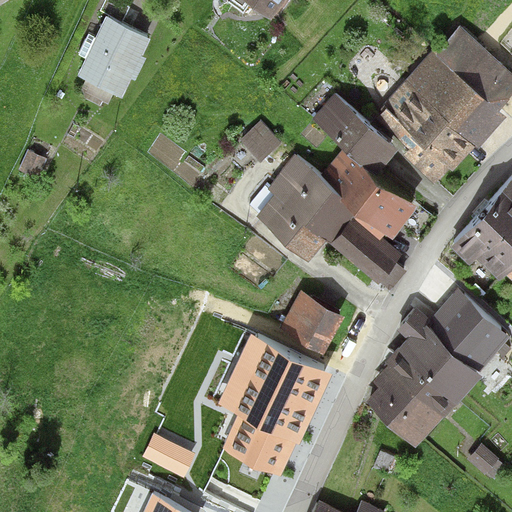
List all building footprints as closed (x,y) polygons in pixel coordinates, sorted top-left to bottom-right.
[(131,5),(121,0),(105,0),(100,11),(107,14),(97,35),(87,30),(76,53),(86,57),(78,73),(87,77),(81,88),(84,98),(101,106),(104,101),(111,105),(117,92),(125,96),(134,77),(138,78),(149,54),(146,52),(155,35),(124,20),(131,5)] [(252,0),(278,16),(287,0),(252,0)] [(511,93),(511,72),(461,27),(439,52),(434,47),(384,103),(456,167),(478,142),(482,145),(510,114),(501,106),(511,93)] [(402,144),(335,90),(312,118),(346,146),(380,172),(402,144)] [(262,119),(240,138),(261,161),(283,142),(262,119)] [(49,154),(28,145),(17,170),(38,179),(49,154)] [(380,172),(346,146),(324,174),(344,191),(340,196),(355,208),(393,237),(420,203),(380,172)] [(344,191),(298,152),(269,186),(265,183),(248,203),(312,258),(329,239),(355,208),(340,196),(344,191)] [(511,180),(452,243),(473,263),(480,256),(500,276),(511,263),(511,180)] [(407,250),(355,208),(329,239),(381,281),(384,278),(394,286),(408,268),(398,260),(407,250)] [(511,263),(500,276),(511,286),(511,263)] [(511,335),(459,287),(430,319),(483,367),(511,335)] [(346,314),(303,289),(281,327),(325,352),(346,314)] [(430,319),(420,307),(400,327),(409,336),(399,346),(406,353),(457,403),(488,372),(483,367),(430,319)] [(331,375),(251,334),(217,404),(238,415),(296,442),(298,445),(331,375)] [(406,353),(394,365),(445,415),(457,403),(406,353)] [(394,365),(390,362),(373,380),(379,385),(367,397),(417,443),(445,415),(394,365)] [(280,476),(296,442),(238,415),(222,449),(280,476)] [(483,442),(469,458),(487,475),(501,459),(483,442)] [(354,511),(320,496),(312,511),(387,511),(389,510),(361,497),(354,511)] [(179,511),(154,500),(148,511),(179,511)]
